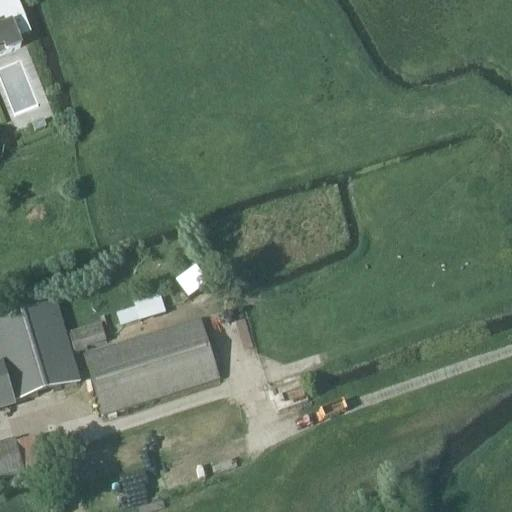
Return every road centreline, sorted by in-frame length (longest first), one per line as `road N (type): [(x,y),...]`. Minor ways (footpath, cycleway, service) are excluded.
road 1 (track): [(511,350),(269,435),(236,387),(93,431),(81,405)]
road 2 (track): [(511,118),(460,104),(378,102),(303,0)]
